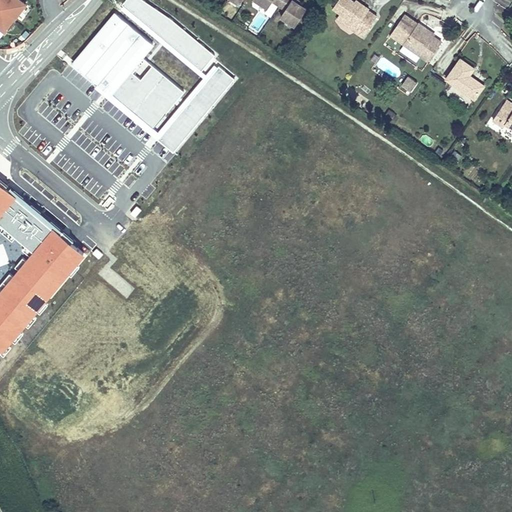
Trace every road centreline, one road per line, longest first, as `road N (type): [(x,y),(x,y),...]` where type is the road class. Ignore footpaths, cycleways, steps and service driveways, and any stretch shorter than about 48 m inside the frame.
road 1 (track): [(511,228),(164,0)]
road 2 (residential): [(0,137),(120,235)]
